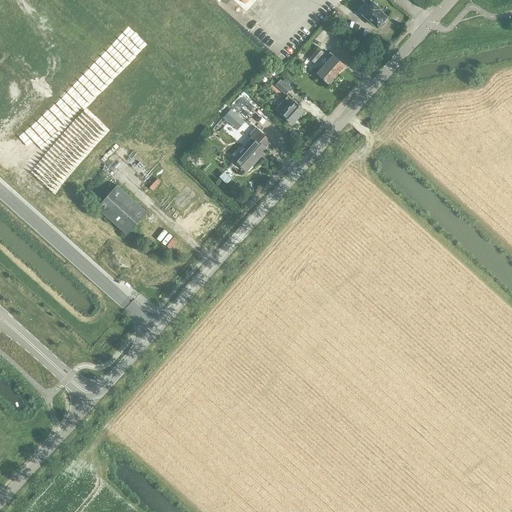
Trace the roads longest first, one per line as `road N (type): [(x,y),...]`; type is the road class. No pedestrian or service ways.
road 1 (unclassified): [(155,329),(450,0)]
road 2 (unclassified): [(0,317),(87,392),(104,386),(155,329)]
road 3 (unclassified): [(0,190),(155,329)]
